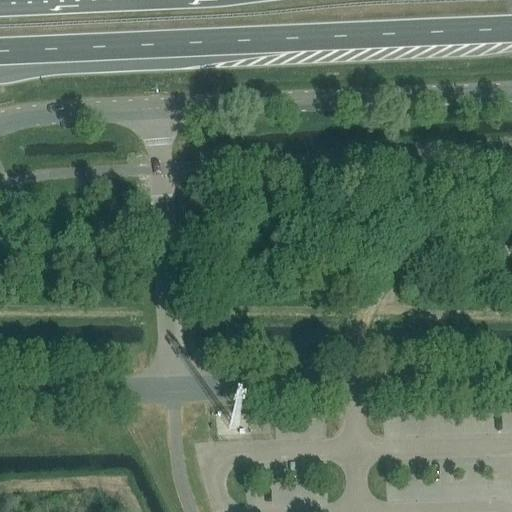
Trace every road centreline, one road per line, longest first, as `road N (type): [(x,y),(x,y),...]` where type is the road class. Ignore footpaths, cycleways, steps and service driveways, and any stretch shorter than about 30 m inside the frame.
road 1 (trunk): [(0,50),(511,28)]
road 2 (unclassified): [(0,393),(172,391),(155,110)]
road 3 (unclassified): [(155,110),(511,92)]
road 4 (unclassified): [(0,123),(155,110)]
